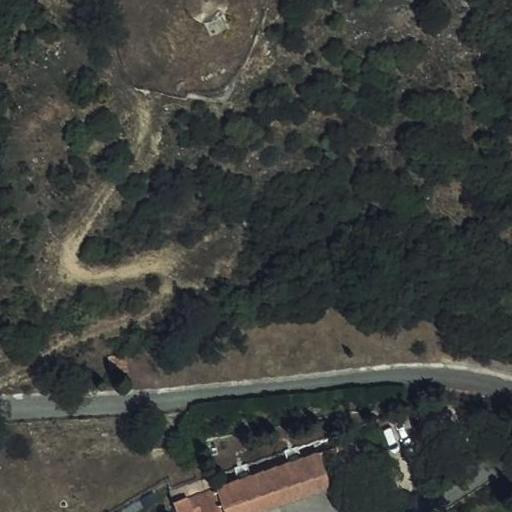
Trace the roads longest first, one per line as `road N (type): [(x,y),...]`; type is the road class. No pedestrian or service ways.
road 1 (unclassified): [(511,392),(440,374),(385,374),(180,396),(0,404)]
road 2 (track): [(0,380),(157,307),(168,284),(157,267),(95,277),(65,257),(142,136),(141,108)]
